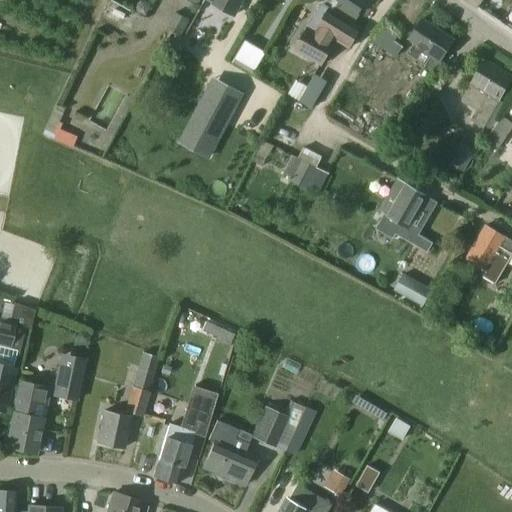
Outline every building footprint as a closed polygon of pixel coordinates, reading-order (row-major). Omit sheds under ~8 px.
[(335,0),(358,16),(366,2),(363,0),(335,0)] [(322,6),(308,28),(295,51),(320,65),(336,39),(349,47),(360,29),(322,6)] [(181,36),(189,20),(176,13),(167,29),(181,36)] [(389,19),(372,42),(394,59),(402,48),(393,42),(403,29),(389,19)] [(409,40),(414,43),(407,55),(425,67),(431,57),(439,62),(454,40),(422,19),(409,40)] [(266,53),(245,40),(234,59),(255,71),(266,53)] [(511,77),(485,60),(470,83),(472,84),(461,102),(476,111),(470,121),(483,129),(485,126),(490,130),(505,105),(498,101),(511,77)] [(311,107),(325,79),(312,73),(306,84),(294,78),(286,94),(311,107)] [(218,81),(192,130),(217,143),(243,95),(218,81)] [(60,123),(65,110),(56,106),(43,135),(74,148),(78,138),(60,130),(63,124),(60,123)] [(511,125),(501,118),(486,141),(498,150),(511,129),(511,125)] [(328,174),(317,169),(293,156),(283,175),(287,177),(287,178),(307,188),(309,184),(320,189),(328,174)] [(406,184),(387,216),(384,214),(376,229),(393,239),(396,234),(427,253),(433,244),(416,234),(435,202),(406,184)] [(465,260),(485,272),(482,277),(495,285),(507,264),(511,265),(511,241),(506,238),(485,226),(465,260)] [(403,274),(396,287),(394,291),(400,294),(398,298),(413,307),(415,303),(422,307),(431,290),(403,274)] [(0,410),(6,412),(16,368),(25,328),(30,329),(34,311),(14,303),(9,322),(0,319),(0,410)] [(202,331),(230,343),(233,335),(206,322),(202,331)] [(111,365),(117,342),(94,337),(89,360),(111,365)] [(142,353),(125,412),(142,417),(149,392),(159,357),(142,353)] [(77,401),(86,359),(61,354),(52,396),(77,401)] [(7,447),(35,453),(43,418),(32,415),(34,404),(45,406),(49,388),(20,382),(7,447)] [(165,438),(154,476),(178,484),(190,445),(194,433),(204,436),(216,395),(193,388),(181,428),(169,424),(165,438)] [(264,406),(251,437),(276,448),(289,417),(264,406)] [(102,411),(96,443),(122,449),(129,416),(102,411)] [(393,418),(386,431),(401,439),(408,425),(393,418)] [(255,458),(244,453),(248,445),(234,438),(238,430),(216,420),(207,441),(214,443),(203,468),(243,486),(255,458)] [(323,486),(339,495),(349,478),(333,469),(323,486)] [(287,498),(279,511),(326,511),(331,504),(297,485),(289,499),(287,498)] [(0,490),(0,511),(15,511),(16,511),(17,492),(0,490)] [(112,496),(106,511),(146,511),(148,507),(142,505),(142,502),(113,493),(112,496)]
